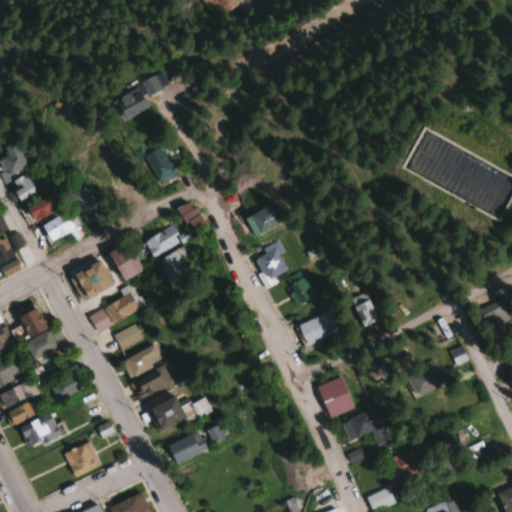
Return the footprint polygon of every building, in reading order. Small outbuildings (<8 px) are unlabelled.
[(198,0),(215,21),(237,5),(246,16),(266,0),(198,0)] [(158,84),(151,72),(135,81),(142,93),(158,84)] [(105,98),(113,118),(140,108),(132,87),(105,98)] [(163,131),(156,116),(142,123),(149,138),(163,131)] [(511,177),(511,174),(410,130),(393,170),(496,215),(511,177)] [(79,173),(109,154),(95,134),(66,153),(79,173)] [(26,167),(12,141),(0,148),(4,155),(0,157),(0,173),(4,180),(26,167)] [(141,153),(153,184),(171,177),(159,146),(141,153)] [(91,174),(102,193),(125,180),(114,161),(91,174)] [(10,180),(19,197),(37,189),(29,171),(10,180)] [(85,221),(99,212),(84,188),(70,197),(85,221)] [(32,221),(52,211),(45,197),(25,208),(32,221)] [(194,233),(204,226),(187,200),(174,209),(183,223),(186,221),(194,233)] [(282,220),(272,201),(242,217),(252,235),(282,220)] [(38,225),(47,242),(67,231),(58,214),(38,225)] [(180,241),(171,225),(142,240),(150,257),(180,241)] [(0,275),(17,269),(4,237),(0,238),(0,275)] [(282,252),(274,240),(261,248),(264,253),(253,260),(266,280),(285,269),(276,255),(282,252)] [(105,256),(124,280),(140,268),(122,243),(105,256)] [(188,273),(174,249),(154,261),(169,285),(188,273)] [(67,277),(81,301),(111,284),(97,260),(67,277)] [(316,295),(304,275),(284,286),(296,307),(316,295)] [(122,297),(87,314),(95,330),(140,309),(129,285),(119,290),(122,297)] [(377,322),(362,291),(347,299),(363,329),(377,322)] [(20,340),(44,328),(32,303),(13,311),(20,326),(15,329),(20,340)] [(486,329),(506,320),(499,304),(479,312),(486,329)] [(294,325),(304,346),(334,331),(324,311),(294,325)] [(118,350),(140,340),(133,324),(111,335),(118,350)] [(32,359),(62,342),(54,326),(24,344),(32,359)] [(160,363),(153,345),(119,359),(127,378),(160,363)] [(0,363),(0,383),(23,372),(15,356),(0,363)] [(371,386),(384,375),(369,359),(357,370),(371,386)] [(440,384),(430,359),(405,369),(415,394),(440,384)] [(169,381),(162,366),(132,381),(139,396),(169,381)] [(48,383),(56,400),(81,388),(73,371),(48,383)] [(351,409),(340,376),(315,385),(326,417),(351,409)] [(0,406),(1,409),(31,393),(23,379),(0,392),(0,406)] [(145,410),(157,432),(184,417),(172,395),(145,410)] [(183,406),(190,421),(210,412),(203,397),(183,406)] [(9,425),(31,415),(25,402),(3,412),(9,425)] [(390,444),(376,407),(338,422),(346,442),(369,433),(376,449),(390,444)] [(15,427),(26,450),(57,434),(46,412),(15,427)] [(112,434),(108,422),(95,427),(99,439),(112,434)] [(171,463),(205,451),(198,432),(164,444),(171,463)] [(61,455),(74,478),(99,464),(86,441),(61,455)] [(393,487),(428,473),(418,446),(383,459),(393,487)] [(345,454),(349,463),(363,457),(358,447),(345,454)] [(499,511),(511,511),(511,485),(492,495),(499,511)] [(375,511),(394,503),(386,487),(363,497),(369,511),(375,511)] [(107,508),(108,511),(144,511),(147,511),(138,493),(107,508)]
